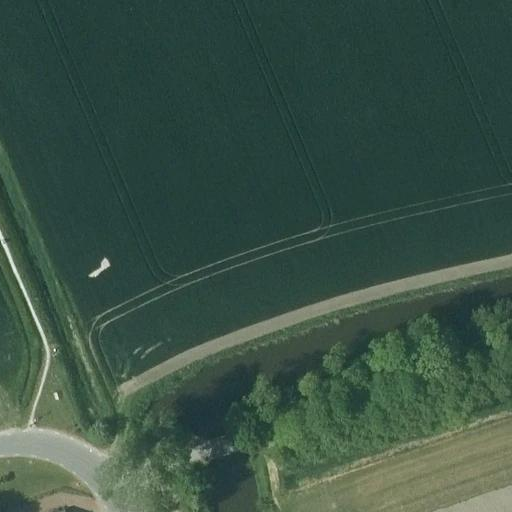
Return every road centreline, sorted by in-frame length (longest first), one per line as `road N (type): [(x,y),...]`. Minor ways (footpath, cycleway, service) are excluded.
road 1 (unclassified): [(111,489),(138,471),(511,348)]
road 2 (tertiary): [(0,446),(57,450),(95,469),(111,489)]
